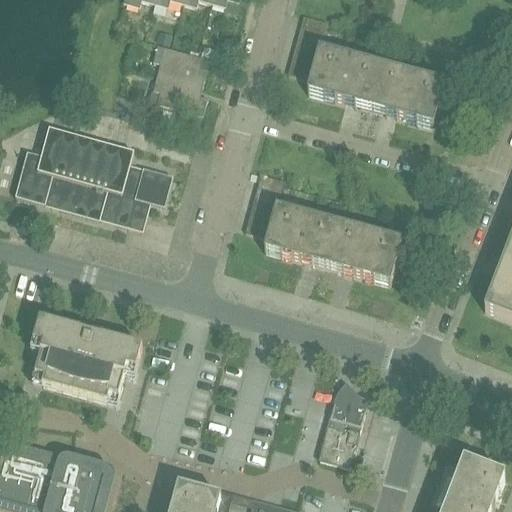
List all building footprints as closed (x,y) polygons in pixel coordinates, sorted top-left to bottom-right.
[(125,0),(124,8),(139,12),(141,5),(153,8),(155,0),(125,0)] [(155,0),(153,8),(168,12),(169,5),(182,8),(183,0),(155,0)] [(210,8),(212,0),(183,0),(182,8),(196,12),(198,5),(210,8)] [(212,0),(210,8),(225,12),(227,4),(238,7),(240,0),(212,0)] [(327,26),(304,20),(301,32),(324,38),(327,26)] [(321,50),(324,38),(301,32),(298,44),(321,50)] [(160,35),(157,47),(169,51),(173,39),(160,35)] [(319,57),(321,50),(298,44),(294,55),(318,62),(319,57)] [(202,55),(201,60),(211,63),(213,52),(203,50),(202,55)] [(160,69),(157,80),(202,92),(207,74),(190,70),(192,60),(157,51),(153,67),(160,69)] [(294,55),(291,67),(315,73),(318,62),(294,55)] [(308,98),(367,114),(378,73),(319,57),(318,62),(315,73),(312,85),(308,98)] [(288,79),(312,85),(315,73),(291,67),(288,79)] [(444,90),(378,73),(367,114),(433,132),(444,90)] [(157,109),(203,121),(207,103),(189,98),(192,90),(202,93),(202,92),(157,80),(153,95),(160,97),(157,109)] [(137,108),(144,111),(146,105),(138,102),(137,108)] [(162,122),(172,125),(175,116),(163,114),(162,122)] [(143,237),(147,221),(150,209),(164,213),(173,183),(131,171),(134,158),(49,135),(42,162),(27,158),(15,202),(143,237)] [(285,183),(261,177),(258,189),(282,195),(285,183)] [(278,207),(282,195),(258,189),(255,200),(278,207)] [(447,228),(447,227),(454,203),(438,198),(431,224),(447,228)] [(276,213),(278,207),(255,200),(252,212),(275,218),(276,213)] [(252,212),(249,224),(272,230),(275,218),(252,212)] [(264,257),(301,267),(327,274),(339,230),(276,213),(275,218),(272,230),(268,243),(264,257)] [(245,237),(255,240),(268,243),(272,230),(249,224),(245,237)] [(327,274),(353,281),(390,291),(402,247),(339,230),(327,274)] [(485,315),(511,325),(511,256),(508,255),(485,315)] [(142,354),(99,342),(99,343),(81,338),(82,337),(39,326),(33,348),(30,356),(40,359),(34,379),(44,382),(42,389),(107,407),(109,400),(118,403),(124,382),(134,385),(136,376),(142,354)] [(231,394),(235,407),(248,403),(244,391),(231,394)] [(334,410),(331,425),(328,434),(343,439),(345,429),(361,434),(365,418),(363,418),(365,410),(348,392),(345,395),(342,398),(341,400),(338,404),(337,408),(336,410),(334,410)] [(356,452),(361,434),(345,429),(343,439),(328,434),(321,465),(349,472),(354,451),(356,452)] [(100,511),(108,482),(67,471),(66,473),(1,455),(0,460),(0,507),(17,511),(100,511)] [(494,511),(506,484),(464,468),(447,511),(494,511)] [(219,511),(221,504),(179,492),(173,511),(219,511)]
